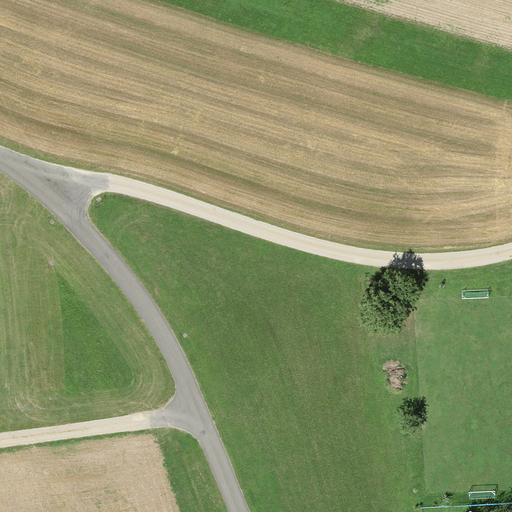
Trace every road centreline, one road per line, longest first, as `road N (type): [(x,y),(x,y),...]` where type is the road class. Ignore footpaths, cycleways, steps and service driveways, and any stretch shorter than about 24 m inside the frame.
road 1 (track): [(511,253),(456,263),(372,262),(110,183),(52,195)]
road 2 (track): [(235,511),(142,308),(52,195)]
road 3 (track): [(0,439),(161,418),(189,407)]
